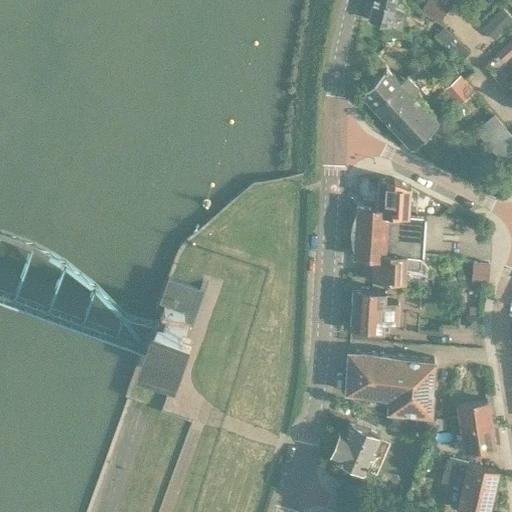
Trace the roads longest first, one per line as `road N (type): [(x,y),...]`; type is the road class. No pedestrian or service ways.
road 1 (unclassified): [(293,488),(325,323),(334,134)]
road 2 (residential): [(334,134),(389,152),(511,217)]
road 3 (unclassified): [(334,134),(352,0)]
road 4 (residential): [(511,401),(501,332),(511,274)]
